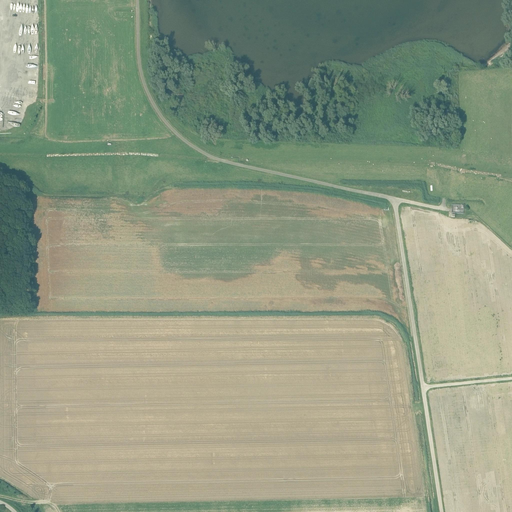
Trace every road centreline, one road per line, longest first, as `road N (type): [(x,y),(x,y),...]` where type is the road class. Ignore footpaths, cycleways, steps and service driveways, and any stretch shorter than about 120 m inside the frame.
road 1 (unclassified): [(423,387),(393,204),(225,162),(181,138),(146,91),(137,0)]
road 2 (track): [(511,178),(431,162),(0,156)]
road 3 (unclassified): [(442,511),(423,387)]
